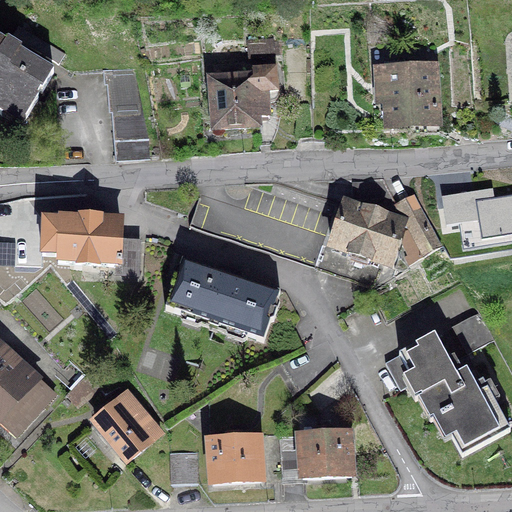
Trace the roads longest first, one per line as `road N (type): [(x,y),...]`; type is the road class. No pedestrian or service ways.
road 1 (residential): [(428,508),(312,286),(148,229),(129,210),(124,175)]
road 2 (residential): [(124,175),(511,153)]
road 3 (residential): [(0,179),(124,175)]
